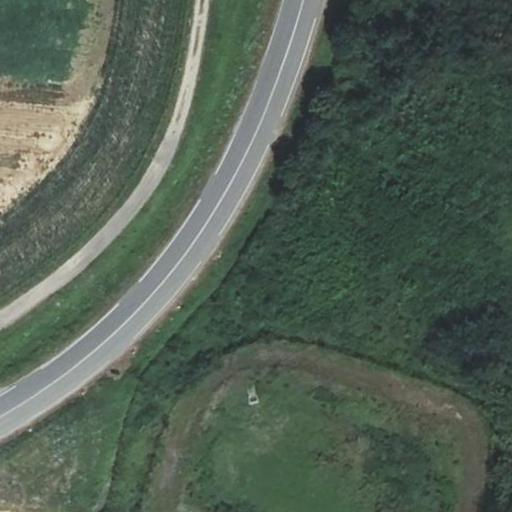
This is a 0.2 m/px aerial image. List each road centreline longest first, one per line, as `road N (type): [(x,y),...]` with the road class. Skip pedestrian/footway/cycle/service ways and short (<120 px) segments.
road 1 (tertiary): [(0,420),(81,367),(168,284),(244,169),(303,0)]
road 2 (track): [(200,0),(190,109),(144,200),(0,331)]
